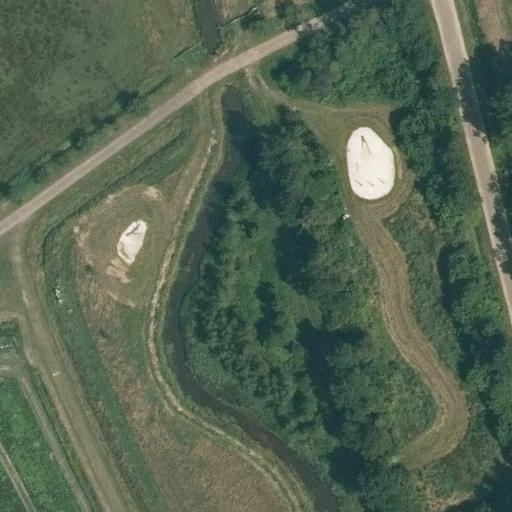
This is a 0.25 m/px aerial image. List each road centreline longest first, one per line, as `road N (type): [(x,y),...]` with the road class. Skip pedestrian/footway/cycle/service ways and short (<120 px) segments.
road 1 (track): [(17,216),(22,286),(118,511)]
road 2 (track): [(0,229),(240,60)]
road 3 (unclassified): [(511,278),(440,0)]
road 4 (track): [(240,60),(365,0)]
